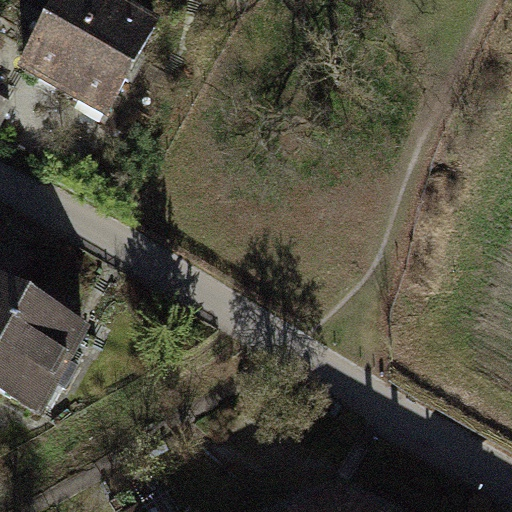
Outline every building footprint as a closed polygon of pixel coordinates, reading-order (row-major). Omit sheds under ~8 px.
[(153,26),(103,0),(59,0),(22,70),(106,114),(153,26)] [(0,348),(27,300),(0,285),(0,348)] [(83,331),(27,300),(0,348),(0,394),(35,414),(52,383),(63,389),(73,370),(64,365),(83,331)] [(342,511),(344,498),(312,511),(342,511)] [(371,511),(344,498),(342,511),(371,511)]
